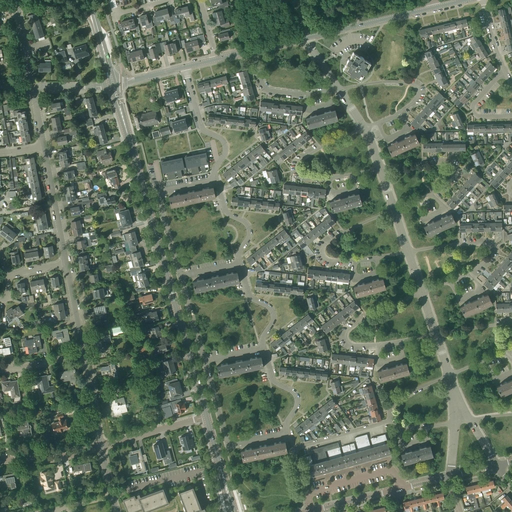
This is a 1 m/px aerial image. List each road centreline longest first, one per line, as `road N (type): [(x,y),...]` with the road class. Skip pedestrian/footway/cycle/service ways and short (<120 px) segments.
road 1 (secondary): [(206,416),(139,179)]
road 2 (residential): [(436,335),(346,341),(350,328),(421,292)]
road 3 (residential): [(408,252),(355,260),(321,254),(329,241),(394,210)]
road 4 (residential): [(421,292),(483,263),(489,248),(408,252)]
road 5 (tertiary): [(307,38),(467,0)]
road 6 (residential): [(380,169),(299,172),(301,159),(363,128)]
road 7 (residential): [(363,128),(395,115),(417,89),(386,81),(337,87)]
road 8 (residential): [(394,210),(430,194),(454,169),(380,169)]
road 9 (residential): [(180,276),(158,196),(216,180)]
road 10 (residential): [(216,180),(224,146),(201,127),(185,67)]
road 11 (residential): [(66,264),(43,146)]
